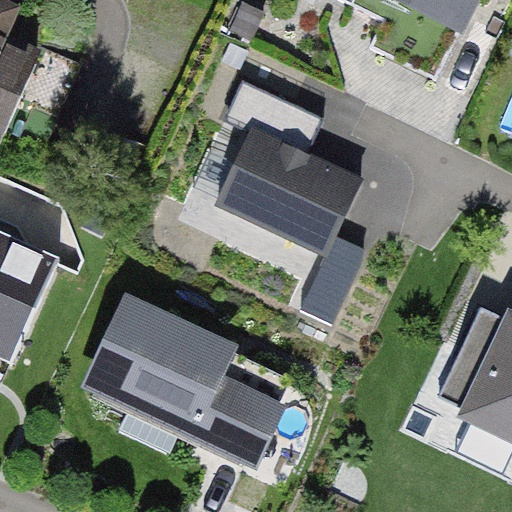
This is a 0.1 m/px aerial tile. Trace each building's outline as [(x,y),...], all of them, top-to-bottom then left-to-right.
[(480,0),(337,0),(384,23),(371,50),(440,84),(480,0)] [(0,147),(3,148),(48,56),(0,32),(0,147)] [(230,116),(256,129),(220,206),(329,257),(303,312),(334,327),(369,254),(337,239),(363,184),(309,159),(327,122),(245,84),(230,116)] [(0,360),(14,367),(61,261),(0,233),(0,360)] [(291,384),(131,309),(95,385),(255,460),(291,384)] [(511,324),(482,310),(454,368),(487,385),(472,415),(511,434),(511,324)]
